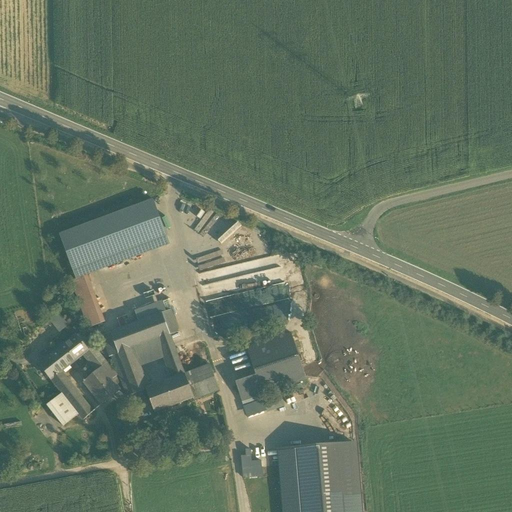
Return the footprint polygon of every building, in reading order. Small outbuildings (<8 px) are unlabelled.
[(59,235),(73,272),(167,237),(153,200),(59,235)] [(167,237),(73,272),(76,279),(169,245),(167,237)] [(226,241),(194,253),(201,272),(230,262),(228,255),(231,254),(226,241)] [(215,281),(281,268),(278,256),(212,269),(215,281)] [(71,281),(88,328),(105,322),(88,275),(71,281)] [(201,285),(204,299),(217,297),(216,292),(225,291),(223,282),(201,285)] [(257,306),(289,300),(286,284),(248,291),(250,302),(256,301),(257,306)] [(134,311),(138,322),(162,314),(166,312),(161,301),(134,311)] [(170,334),(170,335),(179,332),(171,310),(166,312),(162,314),(170,334)] [(50,318),(61,331),(69,324),(59,311),(50,318)] [(138,322),(110,333),(118,354),(130,349),(132,349),(160,338),(170,334),(162,314),(138,322)] [(81,333),(76,337),(88,352),(93,348),(81,333)] [(112,356),(118,354),(110,333),(103,336),(110,357),(112,356)] [(170,335),(170,334),(160,338),(163,346),(173,343),(170,335)] [(247,349),(256,376),(262,395),(307,380),(291,334),(247,349)] [(82,357),(88,352),(76,337),(57,351),(39,364),(52,380),(60,373),(82,357)] [(160,338),(132,349),(130,349),(137,368),(163,359),(161,355),(166,354),(163,346),(160,338)] [(163,346),(166,354),(176,350),(173,343),(163,346)] [(103,360),(93,348),(88,352),(82,357),(92,369),(94,368),(103,360)] [(130,349),(118,354),(133,395),(146,390),(145,388),(137,368),(130,349)] [(175,379),(185,376),(185,375),(176,350),(166,354),(167,358),(175,379)] [(128,397),(133,395),(118,354),(112,356),(128,397)] [(110,377),(112,380),(116,377),(103,360),(94,368),(92,369),(87,374),(90,378),(83,384),(91,392),(110,377)] [(210,365),(185,375),(185,376),(194,399),(193,399),(194,401),(220,391),(210,365)] [(52,380),(84,420),(93,413),(82,399),(60,373),(52,380)] [(146,390),(155,413),(193,399),(194,399),(185,376),(175,379),(149,389),(146,390)] [(259,396),(262,395),(256,376),(236,383),(242,402),(250,399),(259,396)] [(121,390),(116,385),(112,380),(110,377),(91,392),(93,395),(102,406),(121,390)] [(63,426),(76,415),(61,395),(47,406),(63,426)] [(259,396),(250,399),(252,404),(261,401),(259,396)] [(94,416),(82,399),(62,414),(75,431),(94,416)] [(252,404),(243,407),(247,418),(267,412),(265,407),(263,401),(261,401),(252,404)] [(283,402),(265,407),(267,412),(267,413),(285,407),(283,402)] [(359,511),(354,444),(280,450),(284,511),(359,511)] [(248,455),(242,456),(242,469),(263,468),(263,460),(253,461),(253,449),(247,449),(248,455)]
